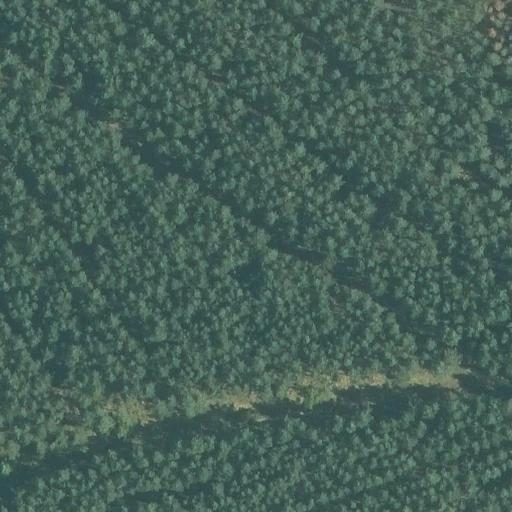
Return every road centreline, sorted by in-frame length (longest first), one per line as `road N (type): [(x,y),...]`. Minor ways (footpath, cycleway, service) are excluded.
road 1 (track): [(0,39),(142,149),(505,385)]
road 2 (track): [(0,485),(93,449),(284,413),(505,385)]
